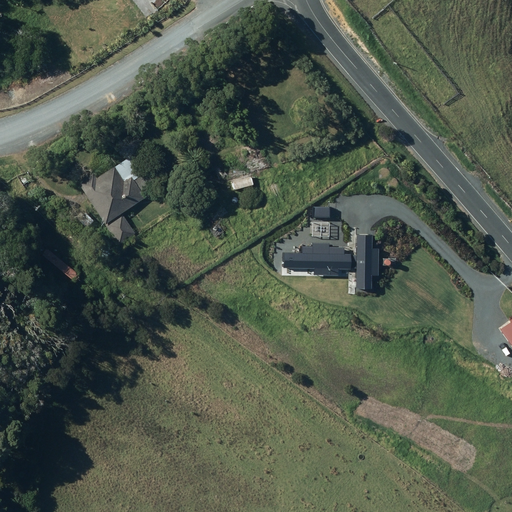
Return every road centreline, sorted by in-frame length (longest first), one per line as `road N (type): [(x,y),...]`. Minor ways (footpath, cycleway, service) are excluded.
road 1 (tertiary): [(511,248),(303,0)]
road 2 (unclassified): [(0,138),(102,88),(234,0)]
